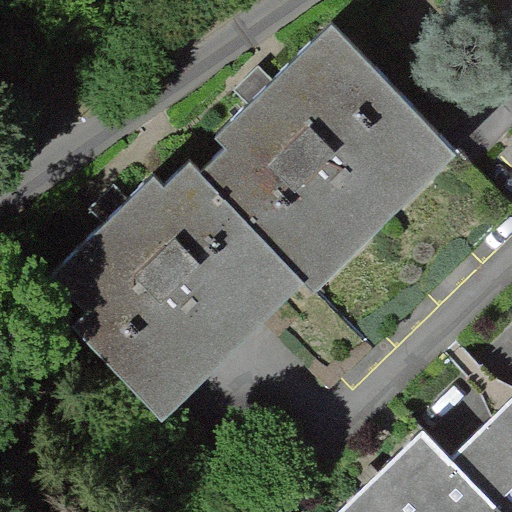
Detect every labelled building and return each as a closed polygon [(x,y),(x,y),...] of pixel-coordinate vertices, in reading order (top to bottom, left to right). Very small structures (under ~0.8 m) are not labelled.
[(230,147),(202,174),(304,281),(314,291),(459,153),(335,24),(219,135),(230,147)] [(158,420),(304,281),(202,174),(190,163),(165,187),(155,177),(51,277),(87,314),(71,329),(158,420)] [(511,511),(511,413),(507,409),(449,463),(495,511),(511,511)] [(495,511),(449,463),(424,437),(365,494),(382,511),(495,511)] [(382,511),(365,494),(345,511),(382,511)]
